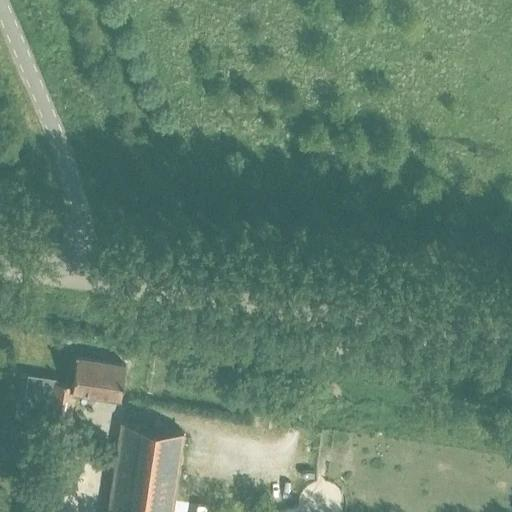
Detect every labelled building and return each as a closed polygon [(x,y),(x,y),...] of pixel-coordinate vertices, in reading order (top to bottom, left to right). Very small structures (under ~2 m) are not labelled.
[(35,380),(29,415),(46,418),(49,419),(49,421),(56,422),(55,426),(67,428),(72,391),(119,398),(123,376),(125,363),(98,359),(77,356),(75,368),(73,384),(67,384),(55,382),(55,383),(40,380),(40,381),(35,380)] [(192,368),(190,395),(226,397),(227,370),(192,368)] [(110,511),(173,511),(185,431),(124,423),(110,511)] [(39,511),(54,511),(63,456),(51,454),(48,473),(45,473),(39,511)] [(201,511),(202,499),(191,498),(189,511),(201,511)]
